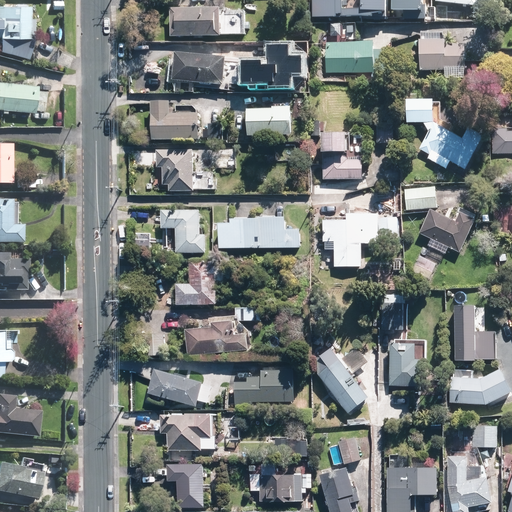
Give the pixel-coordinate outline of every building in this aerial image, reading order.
[(388,0),(313,0),(314,16),(388,16),(388,0)] [(424,0),(394,0),(395,17),(425,17),(424,0)] [(0,37),(26,37),(26,8),(0,8),(0,37)] [(218,11),(173,12),(173,37),(218,37),(218,11)] [(445,43),(421,43),(422,70),(464,70),(463,47),(445,48),(445,43)] [(373,45),(329,45),(330,74),(373,73),(373,45)] [(224,59),(176,55),(173,81),(221,85),(224,59)] [(33,86),(0,83),(0,109),(31,112),(33,86)] [(424,125),(429,133),(421,149),(429,154),(431,151),(464,169),(475,149),(481,139),(468,132),(462,142),(434,126),(433,125),(432,103),(407,103),(408,125),(424,125)] [(169,104),(151,105),(152,140),(197,139),(196,116),(169,117),(169,104)] [(291,111),(248,112),(249,136),(291,135),(291,111)] [(320,123),(311,123),(312,137),(320,137),(320,123)] [(221,126),(209,126),(209,141),(222,140),(221,126)] [(392,126),(377,126),(378,144),(392,144),(392,126)] [(492,155),(511,154),(511,130),(492,130),(492,155)] [(324,180),(346,180),(361,179),(361,162),(345,163),(345,135),(322,136),(324,180)] [(233,145),(218,146),(219,169),(234,169),(233,145)] [(8,147),(0,146),(0,182),(9,183),(8,147)] [(310,163),(321,163),(321,156),(321,147),(310,147),(310,163)] [(191,192),(191,153),(159,153),(159,166),(163,166),(163,185),(170,185),(170,192),(191,192)] [(435,188),(405,191),(407,210),(436,208),(435,188)] [(7,202),(0,202),(0,242),(19,243),(19,228),(7,228),(7,202)] [(420,234),(458,253),(469,231),(473,222),(459,216),(455,225),(431,213),(420,234)] [(199,215),(163,214),(162,229),(177,229),(177,252),(203,253),(203,240),(198,240),(199,215)] [(348,224),(327,224),(327,242),(335,242),(336,266),(359,266),(359,243),(377,243),(377,218),(348,218),(348,224)] [(397,219),(380,220),(381,240),(398,239),(397,219)] [(230,227),(221,227),(221,249),(258,248),(257,223),(230,224),(230,227)] [(301,248),(300,234),(284,234),(284,223),(258,224),(258,249),(301,248)] [(4,256),(0,256),(0,287),(2,288),(2,290),(22,290),(22,275),(25,275),(25,262),(4,262),(4,256)] [(229,264),(191,265),(192,287),(178,287),(178,304),(215,304),(214,280),(229,280),(229,264)] [(478,303),(456,303),(457,351),(497,351),(497,330),(478,330),(478,303)] [(401,331),(402,306),(384,306),(383,330),(401,331)] [(235,309),(234,322),(260,323),(261,310),(235,309)] [(213,330),(186,333),(189,356),(246,349),(245,337),(233,339),(231,324),(212,326),(213,330)] [(164,335),(147,336),(148,355),(165,355),(164,335)] [(413,347),(391,346),(391,385),(419,386),(420,362),(413,362),(413,347)] [(356,350),(344,359),(353,372),(366,362),(356,350)] [(379,351),(366,351),(366,361),(379,361),(379,351)] [(366,399),(330,353),(312,366),(348,413),(366,399)] [(458,362),(458,385),(491,386),(511,373),(511,369),(502,353),(486,363),(458,362)] [(201,385),(155,372),(149,394),(195,407),(201,385)] [(249,384),(235,385),(235,406),(250,406),(250,401),(292,401),(291,373),(263,373),(263,380),(249,380),(249,384)] [(10,398),(0,397),(0,433),(36,437),(38,413),(9,410),(10,398)] [(210,418),(163,418),(163,432),(169,433),(169,449),(200,449),(200,437),(210,437),(210,418)] [(496,428),(477,427),(476,447),(495,448),(496,428)] [(310,441),(273,439),(272,454),(309,456),(310,441)] [(354,439),(339,443),(345,464),(360,460),(354,439)] [(448,458),(447,488),(451,511),(467,511),(466,508),(490,503),(485,480),(465,483),(466,459),(448,458)] [(40,471),(0,464),(0,490),(36,497),(40,471)] [(203,508),(202,469),(170,469),(170,481),(179,481),(179,509),(203,508)] [(345,471),(321,478),(330,511),(350,511),(348,504),(354,502),(345,471)] [(435,472),(389,471),(388,511),(409,511),(410,495),(435,496),(435,472)] [(301,476),(261,477),(262,503),(302,502),(301,476)] [(259,492),(258,477),(244,477),(245,493),(259,492)]
